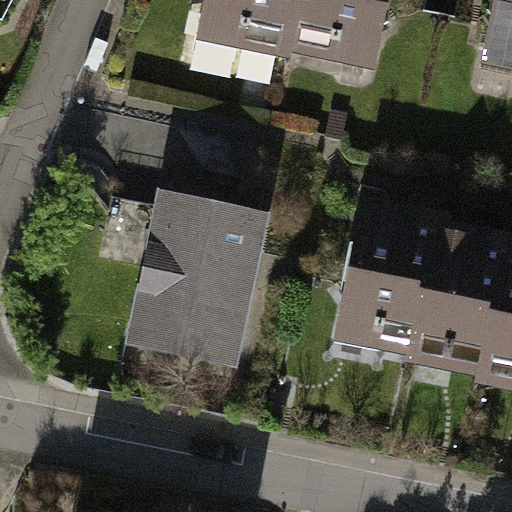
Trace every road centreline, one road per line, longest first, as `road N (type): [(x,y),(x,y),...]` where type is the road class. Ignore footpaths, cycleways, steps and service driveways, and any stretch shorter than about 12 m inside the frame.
road 1 (residential): [(445,511),(0,419)]
road 2 (residential): [(0,224),(89,0)]
